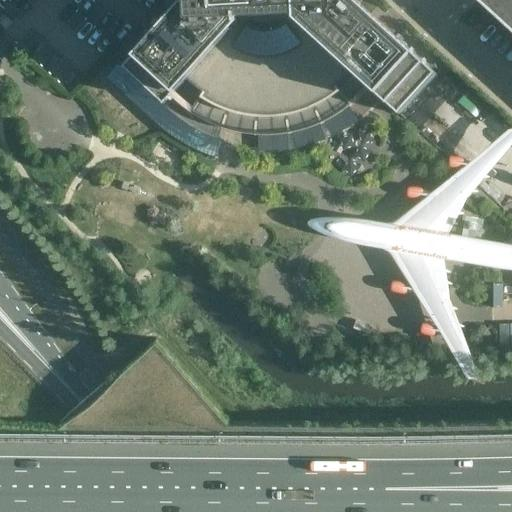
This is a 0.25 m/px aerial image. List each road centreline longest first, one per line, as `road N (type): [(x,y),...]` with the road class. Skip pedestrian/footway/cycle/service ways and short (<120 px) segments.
road 1 (motorway): [(384,489),(0,487)]
road 2 (secondary): [(176,511),(0,315)]
road 3 (motorway): [(511,507),(384,489)]
road 4 (motorway): [(511,480),(384,489)]
